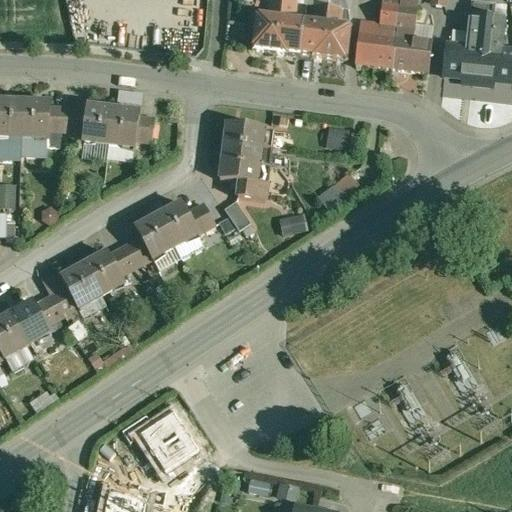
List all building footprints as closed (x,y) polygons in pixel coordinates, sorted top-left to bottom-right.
[(383,0),(383,6),(400,8),(400,0),(383,0)] [(412,1),(405,0),(400,0),(400,8),(411,10),(412,1)] [(446,0),(431,0),(431,7),(446,9),(446,0)] [(267,19),(256,18),(252,51),(276,54),(283,4),(269,3),(267,19)] [(495,6),(471,3),(469,18),(494,20),(495,6)] [(297,6),(283,4),(276,54),(288,56),(288,55),(300,56),(304,24),(294,22),(297,6)] [(380,27),(362,25),(361,35),(360,35),(356,67),(392,72),(396,40),(397,30),(400,8),(383,6),(380,27)] [(329,10),(314,8),(312,25),(304,24),(300,56),(311,58),(311,59),(322,60),(329,10)] [(411,10),(400,8),(397,30),(414,32),(417,11),(411,10)] [(342,12),(329,10),(322,60),(349,63),(353,30),(340,28),(342,12)] [(469,18),(466,48),(446,46),(443,78),(473,82),(472,88),(492,90),(493,84),(511,85),(511,53),(500,52),(504,20),(494,20),(469,18)] [(432,44),(396,40),(392,72),(428,76),(432,44)] [(23,105),(0,103),(0,137),(8,138),(8,139),(22,140),(23,105)] [(48,106),(23,105),(22,140),(35,140),(35,139),(47,139),(47,142),(48,142),(48,134),(49,110),(49,105),(48,105),(48,106)] [(113,112),(88,109),(89,108),(87,108),(84,135),(83,145),(84,145),(84,142),(96,144),(96,145),(109,147),(113,112)] [(65,110),(49,110),(48,134),(63,134),(65,110)] [(87,111),(71,111),(69,134),(84,135),(87,111)] [(138,115),(113,112),(109,147),(122,149),(122,147),(134,149),(134,151),(135,151),(136,143),(139,120),(140,115),(138,114),(138,115)] [(154,122),(139,120),(136,143),(151,145),(154,122)] [(274,133),(226,127),(226,128),(227,128),(225,145),(272,152),(274,133)] [(362,137),(351,135),(348,155),(359,157),(362,137)] [(272,152),(225,145),(223,163),(269,169),(272,152)] [(269,169),(223,163),(221,181),(220,181),(220,182),(240,185),(238,200),(265,204),(269,169)] [(349,175),(330,191),(346,209),(365,193),(349,175)] [(15,188),(0,187),(0,210),(14,210),(15,188)] [(251,226),(236,204),(224,212),(239,234),(251,226)] [(187,216),(181,205),(180,206),(180,207),(158,219),(175,250),(187,243),(186,242),(196,236),(198,238),(199,238),(187,216)] [(203,207),(187,216),(198,237),(215,228),(203,207)] [(306,215),(281,220),(285,237),(309,232),(306,215)] [(158,219),(136,231),(136,230),(135,230),(140,241),(152,262),(153,263),(154,262),(152,260),(163,255),(164,256),(175,250),(158,219)] [(140,241),(121,252),(133,272),(152,262),(140,241)] [(121,252),(109,259),(120,279),(133,272),(121,252)] [(106,259),(85,271),(101,300),(112,294),(111,292),(121,287),(123,290),(125,288),(109,259),(107,256),(105,257),(106,259)] [(85,271),(62,283),(61,281),(59,282),(65,292),(77,312),(78,314),(80,313),(79,310),(89,305),(90,307),(101,300),(85,271)] [(65,292),(47,302),(59,323),(77,312),(65,292)] [(47,302),(34,309),(46,330),(59,323),(47,302)] [(31,309),(11,320),(27,349),(39,343),(38,341),(47,336),(48,338),(50,337),(34,309),(32,306),(30,307),(31,309)] [(11,320),(0,326),(0,355),(3,360),(4,363),(7,362),(5,359),(15,353),(16,356),(27,349),(11,320)] [(270,486),(250,483),(248,495),(268,498),(270,486)] [(298,489),(280,486),(277,501),(295,504),(298,489)]
